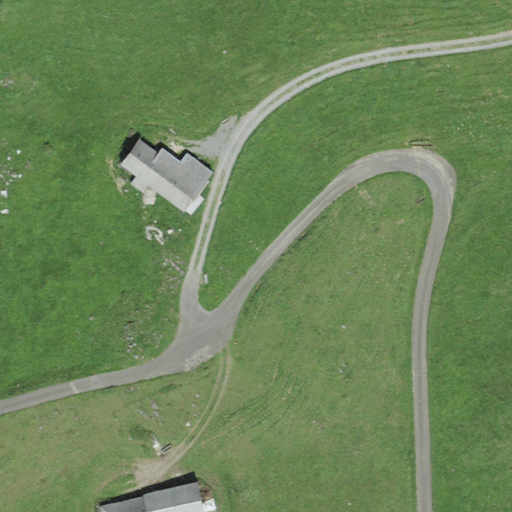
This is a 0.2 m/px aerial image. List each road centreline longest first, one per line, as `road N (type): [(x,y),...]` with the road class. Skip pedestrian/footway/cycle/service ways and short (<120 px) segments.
road 1 (track): [(0,411),(122,380),(191,345),(200,244),(263,105),(359,59),(511,33)]
road 2 (unclassified): [(191,345),(357,173),(424,166),(445,226),(419,342),(428,511)]
